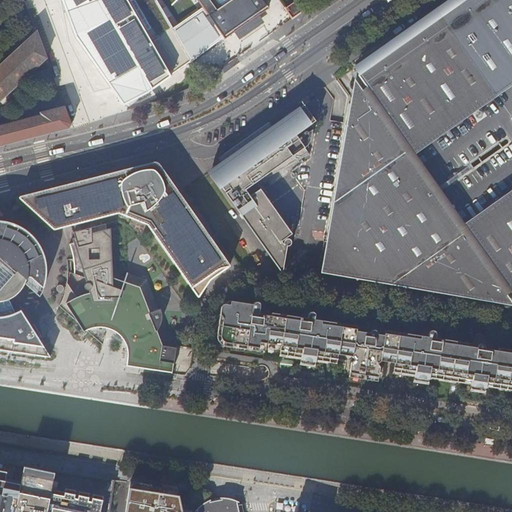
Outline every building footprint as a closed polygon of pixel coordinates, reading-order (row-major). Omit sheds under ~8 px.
[(0,0),(0,147),(70,129),(71,125),(65,107),(40,113),(41,116),(1,126),(0,124),(0,102),(42,63),(48,65),(48,64),(47,59),(37,31),(37,32),(35,27),(32,28),(32,29),(34,34),(0,65),(0,0)] [(158,0),(69,0),(84,37),(129,106),(178,77),(176,72),(225,39),(215,25),(212,26),(206,18),(209,16),(206,11),(175,29),(158,0)] [(197,0),(206,11),(209,16),(206,18),(212,26),(215,25),(225,39),(243,26),(246,28),(248,28),(250,27),(251,25),(250,22),(269,9),(262,0),(197,0)] [(293,19),(306,10),(299,0),(286,9),(293,19)] [(511,120),(511,0),(467,0),(465,2),(471,11),(469,12),(471,15),(470,16),(499,57),(493,61),(500,71),(485,82),(509,115),(511,120)] [(331,237),(333,240),(509,115),(485,82),(500,71),(493,61),(499,57),(470,16),(471,15),(469,12),(471,11),(465,2),(460,6),(457,1),(420,28),(423,31),(418,35),(415,31),(379,56),(382,60),(360,75),(363,80),(361,81),(369,92),(350,105),(333,203),(337,203),(331,237)] [(213,75),(220,70),(214,62),(206,67),(213,75)] [(229,161),(224,164),(214,171),(218,176),(214,178),(278,267),(285,265),(287,248),(290,248),(291,247),(292,245),(292,242),(291,241),(289,240),(287,240),(281,244),(280,244),(292,235),(261,191),(250,198),(245,191),(289,168),(310,156),(300,143),(302,141),(298,135),(316,122),(305,107),(272,130),(268,133),(239,154),(236,152),(235,152),(233,153),(232,155),(232,157),(232,158),(229,161)] [(333,240),(357,274),(511,163),(511,120),(509,115),(333,240)] [(151,164),(17,198),(53,231),(118,214),(148,226),(197,296),(198,298),(199,298),(201,296),(209,284),(213,280),(221,274),(229,268),(230,267),(230,265),(161,166),(159,164),(157,163),(154,163),(151,164)] [(511,163),(357,274),(359,277),(392,282),(391,286),(490,303),(508,290),(511,295),(511,163)] [(0,346),(11,347),(11,352),(50,357),(21,310),(16,313),(10,300),(16,295),(21,290),(24,285),(27,277),(32,277),(41,286),(43,282),(44,277),(44,271),(44,266),(43,260),(40,253),(38,249),(34,241),(29,237),(25,233),(20,230),(14,227),(7,224),(0,223),(0,346)] [(160,372),(171,373),(173,364),(174,364),(176,348),(162,345),(156,330),(159,325),(160,321),(161,316),(161,309),(149,313),(140,287),(135,299),(120,294),(125,281),(110,276),(108,233),(106,233),(106,223),(74,231),(76,242),(69,244),(72,254),(73,264),(74,274),(88,280),(89,284),(86,285),(85,287),(85,290),(86,292),(89,293),(91,292),(92,296),(95,304),(86,304),(80,304),(77,298),(71,300),(64,303),(61,301),(59,305),(77,322),(84,332),(86,330),(103,344),(108,328),(109,323),(114,325),(120,329),(117,333),(121,337),(124,340),(125,344),(126,348),(126,353),(125,360),(129,361),(133,367),(160,371),(160,372)] [(316,271),(311,270),(301,277),(306,278),(316,271)] [(135,299),(140,287),(125,281),(120,294),(135,299)] [(84,296),(77,298),(80,304),(86,304),(95,304),(92,296),(87,296),(84,296)] [(378,365),(381,363),(386,332),(383,327),(379,326),(377,323),(370,322),(367,324),(366,333),(357,332),(358,327),(322,322),(323,315),(321,312),(312,311),(311,309),(308,308),(305,310),(305,312),(301,316),(300,319),(272,314),(273,311),(270,307),(273,303),(272,301),(256,299),(254,301),(253,306),(231,303),(231,306),(227,306),(223,307),(221,308),(220,315),(224,320),(223,326),(221,338),(222,341),(225,344),(259,349),(260,344),(282,347),(289,348),(303,350),(301,361),(315,363),(317,353),(331,355),(338,356),(345,357),(348,361),(352,358),(354,362),(351,364),(350,374),(362,375),(366,376),(378,378),(380,368),(378,365)] [(113,330),(117,333),(120,329),(114,325),(109,323),(108,328),(110,328),(113,330)] [(399,334),(395,365),(403,366),(416,368),(415,379),(429,381),(431,370),(444,372),(452,373),(459,374),(473,377),(472,388),(486,390),(488,379),(501,381),(509,382),(511,382),(511,350),(499,349),(498,352),(491,351),(493,341),(491,339),(483,338),(481,335),(477,335),(475,336),(474,342),(470,345),(442,340),(443,337),(440,333),(440,330),(439,328),(435,328),(432,330),(424,328),(422,330),(421,337),(399,334)] [(393,333),(386,332),(381,363),(390,364),(395,365),(399,334),(393,333)] [(289,348),(282,347),(280,358),(287,359),(289,348)] [(338,356),(331,355),(329,365),(336,366),(338,356)] [(401,377),(403,366),(395,365),(394,376),(401,377)] [(443,383),(450,384),(452,373),(444,372),(443,383)] [(458,386),(459,374),(452,373),(450,384),(458,386)] [(500,392),(507,393),(509,382),(501,381),(500,392)] [(0,511),(110,511),(114,486),(92,482),(92,484),(68,480),(23,472),(22,476),(8,473),(9,467),(0,465),(0,511)] [(125,511),(180,511),(175,491),(129,484),(125,511)] [(196,511),(238,511),(237,503),(239,504),(239,503),(235,501),(229,500),(223,499),(220,499),(220,501),(211,503),(210,502),(207,503),(203,505),(200,507),(194,511),(196,511),(197,511),(196,511)]
